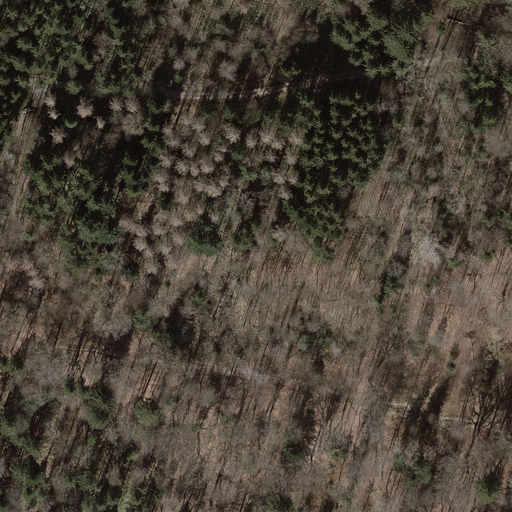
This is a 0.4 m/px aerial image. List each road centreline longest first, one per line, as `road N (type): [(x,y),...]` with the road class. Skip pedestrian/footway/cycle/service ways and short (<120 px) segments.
road 1 (motorway): [(0,125),(511,33)]
road 2 (motorway): [(0,256),(511,171)]
road 3 (track): [(511,52),(243,95),(0,77)]
